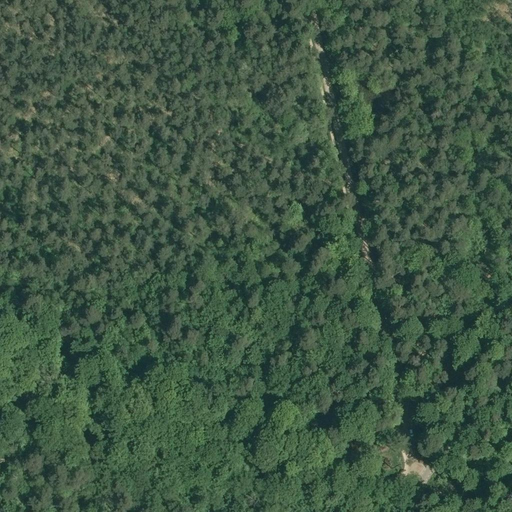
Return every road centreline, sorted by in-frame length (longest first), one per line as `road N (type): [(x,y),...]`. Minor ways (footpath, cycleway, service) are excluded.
road 1 (track): [(404,486),(0,386)]
road 2 (track): [(309,0),(385,333)]
road 3 (unclassified): [(409,511),(429,468),(511,382)]
road 4 (track): [(385,333),(407,479)]
